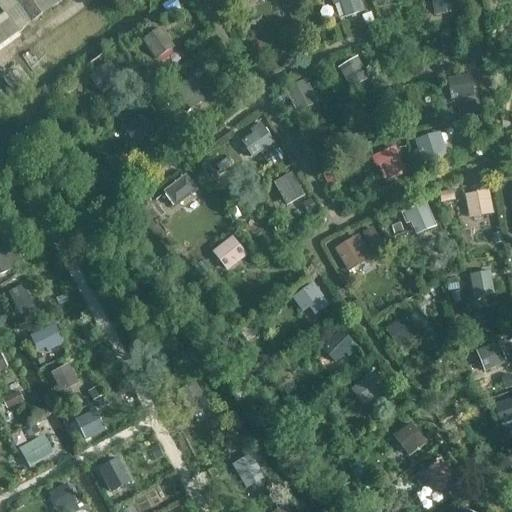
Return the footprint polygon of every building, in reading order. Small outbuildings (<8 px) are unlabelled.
[(15,0),(33,24),(62,3),(60,0),(15,0)] [(364,0),(327,0),(336,19),(367,5),(364,0)] [(459,13),(458,0),(433,0),(435,15),(459,13)] [(29,23),(13,2),(0,11),(0,15),(1,17),(14,34),(29,23)] [(14,34),(1,17),(0,18),(0,46),(15,35),(14,34)] [(144,38),(161,63),(179,51),(162,26),(144,38)] [(127,79),(106,53),(85,69),(106,95),(127,79)] [(360,56),(339,67),(350,90),(372,79),(360,56)] [(208,98),(191,72),(167,89),(184,114),(208,98)] [(328,115),(305,79),(283,93),(306,129),(328,115)] [(478,109),(474,81),(443,85),(447,113),(478,109)] [(141,111),(124,130),(141,146),(158,127),(141,111)] [(280,148),(264,124),(249,134),(253,139),(243,146),(255,164),(280,148)] [(424,164),(449,156),(442,132),(416,140),(424,164)] [(404,172),(390,144),(364,158),(378,186),(404,172)] [(312,210),(285,174),(262,192),(289,228),(312,210)] [(199,195),(186,176),(155,198),(169,217),(199,195)] [(482,196),(459,199),(463,233),(486,231),(482,196)] [(407,210),(413,235),(436,229),(430,204),(407,210)] [(361,233),(371,256),(385,251),(374,227),(361,233)] [(369,264),(354,231),(337,239),(351,272),(369,264)] [(236,236),(214,249),(226,271),(249,257),(236,236)] [(27,275),(13,244),(0,249),(0,285),(0,286),(27,275)] [(472,273),(474,297),(495,295),(493,271),(472,273)] [(328,312),(307,284),(282,302),(303,331),(328,312)] [(19,315),(35,310),(26,285),(11,291),(19,315)] [(406,318),(385,333),(401,356),(422,340),(406,318)] [(66,346),(56,326),(30,340),(41,360),(66,346)] [(339,365),(358,344),(342,329),(323,350),(339,365)] [(504,374),(495,341),(472,347),(481,380),(504,374)] [(0,372),(10,367),(2,352),(0,352),(0,372)] [(68,361),(42,376),(55,400),(81,386),(68,361)] [(388,399),(365,366),(342,381),(365,414),(388,399)] [(214,416),(189,381),(166,398),(191,433),(214,416)] [(10,409),(26,400),(20,390),(4,399),(10,409)] [(511,398),(495,404),(502,426),(511,422),(511,398)] [(85,434),(100,427),(93,413),(79,420),(85,434)] [(393,437),(410,457),(428,443),(411,422),(393,437)] [(53,455),(40,433),(11,449),(24,471),(53,455)] [(132,486),(120,458),(100,467),(113,494),(132,486)] [(458,485),(437,458),(414,475),(436,503),(458,485)] [(272,493),(248,460),(227,476),(251,508),(272,493)] [(51,511),(58,511),(79,502),(69,482),(43,494),(51,511)]
